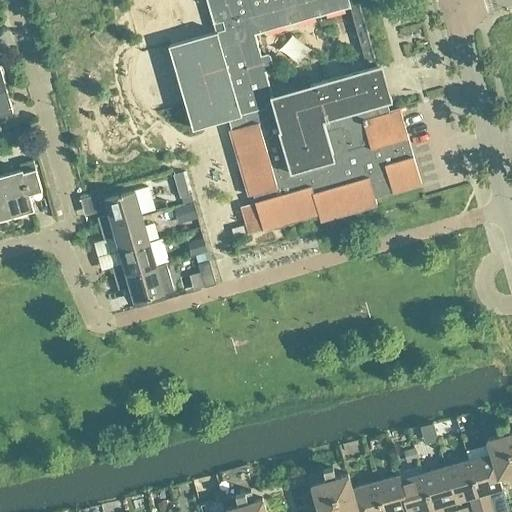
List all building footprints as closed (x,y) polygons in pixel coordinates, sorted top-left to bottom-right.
[(320,220),(377,204),(376,201),(375,197),(421,184),(400,108),(390,111),(377,66),(358,0),(206,0),(213,23),(215,23),(218,30),(169,44),(193,128),(229,117),(232,128),(230,129),(249,195),(253,194),(263,229),(318,213),(320,220)] [(399,29),(400,42),(422,40),(421,27),(399,29)] [(0,113),(13,110),(6,88),(0,89),(0,127),(1,127),(0,124),(0,113)] [(34,209),(28,188),(40,184),(33,159),(19,163),(21,169),(0,174),(0,175),(11,216),(34,209)] [(190,195),(183,171),(173,174),(180,198),(181,197),(190,195)] [(0,218),(11,216),(0,175),(0,218)] [(142,215),(135,190),(105,198),(109,213),(97,216),(100,227),(142,215)] [(190,195),(181,197),(183,203),(192,201),(190,195)] [(183,203),(176,206),(181,223),(197,218),(192,201),(183,203)] [(149,241),(142,215),(100,227),(104,238),(115,235),(119,249),(149,241)] [(229,230),(231,240),(247,236),(245,226),(229,230)] [(205,237),(190,242),(194,255),(195,254),(209,250),(205,237)] [(157,266),(149,241),(119,249),(123,264),(112,267),(115,278),(157,266)] [(216,283),(209,259),(198,262),(205,286),(216,283)] [(174,289),(166,263),(157,266),(115,278),(118,289),(130,286),(134,301),(174,289)] [(511,430),(509,431),(506,421),(496,424),(499,434),(487,438),(491,452),(492,452),(495,464),(498,475),(499,475),(511,471),(511,430)] [(502,487),(499,475),(498,475),(495,464),(492,452),(491,452),(469,459),(483,511),(493,511),(487,491),(502,487)] [(483,511),(469,459),(446,465),(455,500),(470,496),(474,511),(483,511)] [(455,500),(446,465),(422,472),(433,511),(443,511),(441,504),(455,500)] [(433,511),(422,472),(420,466),(399,472),(399,474),(400,478),(399,479),(408,509),(407,509),(407,511),(413,511),(424,509),(424,511),(433,511)] [(355,499),(352,487),(348,473),(311,483),(319,511),(352,511),(357,511),(358,511),(355,499)] [(408,509),(399,479),(400,478),(399,474),(375,481),(383,511),(396,511),(407,509),(408,509)] [(383,511),(375,481),(352,487),(355,499),(358,511),(357,511),(383,511)] [(266,511),(263,497),(226,508),(227,511),(226,511),(266,511)]
